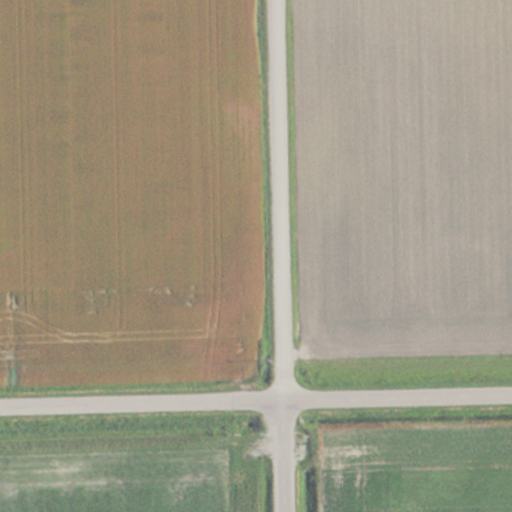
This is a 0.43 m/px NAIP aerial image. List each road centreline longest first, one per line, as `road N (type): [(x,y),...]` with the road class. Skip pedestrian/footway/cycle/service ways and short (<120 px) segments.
road 1 (residential): [(0,405),(511,390)]
road 2 (residential): [(291,511),(281,0)]
